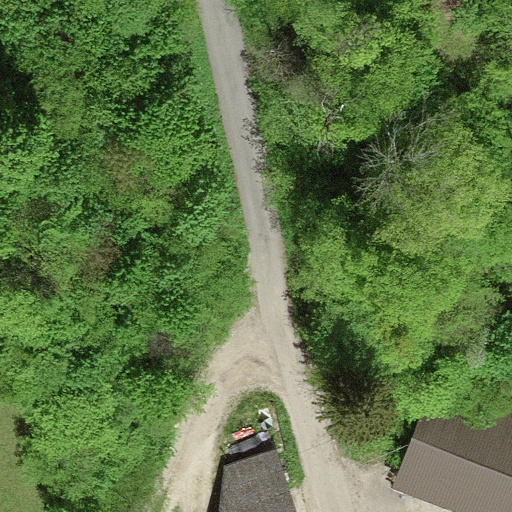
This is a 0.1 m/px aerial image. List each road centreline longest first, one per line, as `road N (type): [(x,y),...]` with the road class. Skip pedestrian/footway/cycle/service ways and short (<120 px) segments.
road 1 (track): [(216,0),(284,357),(332,496),(406,511)]
road 2 (track): [(284,357),(239,353),(216,375),(149,511)]
